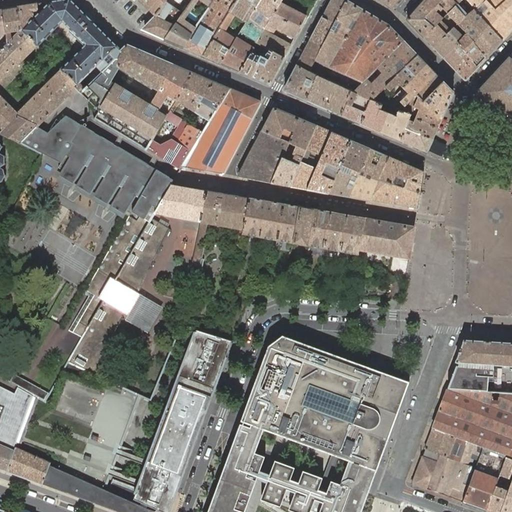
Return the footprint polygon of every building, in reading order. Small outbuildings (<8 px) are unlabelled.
[(0,131),(18,141),(36,124),(42,119),(76,87),(80,92),(81,92),(85,88),(81,83),(96,68),(100,73),(103,71),(112,62),(113,61),(117,56),(122,50),(71,0),(58,0),(49,1),(33,18),(32,10),(37,9),(36,4),(18,6),(21,31),(8,44),(0,51),(0,131)] [(140,0),(156,16),(157,16),(167,0),(140,0)] [(144,30),(165,39),(192,0),(167,0),(157,16),(156,16),(144,28),(144,30)] [(192,0),(165,39),(185,47),(198,24),(214,0),(192,0)] [(185,47),(204,56),(226,17),(231,10),(237,0),(214,0),(198,24),(185,47)] [(237,0),(231,10),(235,14),(247,21),(249,17),(260,0),(237,0)] [(260,0),(249,17),(266,27),(281,2),(282,0),(260,0)] [(315,59),(316,60),(325,64),(336,70),(345,74),(379,18),(347,0),(346,0),(334,22),(322,45),(315,59)] [(331,0),(322,16),(334,22),(346,0),(331,0)] [(423,0),(407,19),(424,36),(448,14),(457,5),(461,0),(423,0)] [(511,0),(468,0),(476,8),(475,10),(503,40),(511,30),(511,0)] [(281,2),(266,27),(264,30),(272,34),(276,27),(295,37),(307,16),(281,2)] [(458,23),(468,34),(486,58),(503,40),(475,10),(468,16),(457,5),(448,14),(458,23)] [(18,6),(3,9),(6,32),(21,31),(18,6)] [(204,56),(220,63),(236,39),(224,31),(235,14),(231,10),(226,17),(204,56)] [(424,36),(434,47),(455,26),(458,23),(448,14),(424,36)] [(322,16),(310,39),(322,45),(334,22),(322,16)] [(247,21),(241,30),(258,41),(264,30),(266,27),(249,17),(247,21)] [(345,74),(363,82),(405,40),(389,24),(379,18),(345,74)] [(434,47),(444,57),(459,43),(457,40),(462,34),(455,26),(434,47)] [(269,49),(284,58),(291,45),(272,34),(264,30),(258,41),(257,42),(265,47),(269,49)] [(459,43),(478,66),(486,58),(468,34),(459,43)] [(220,63),(241,71),(253,50),(254,48),(257,44),(253,42),(251,45),(237,36),(236,39),(220,63)] [(310,39),(297,64),(310,71),(316,60),(315,59),(322,45),(310,39)] [(354,92),(371,99),(372,99),(387,85),(394,78),(418,55),(405,40),(363,82),(354,92)] [(257,44),(254,48),(262,52),(265,47),(257,42),(257,44)] [(459,43),(444,57),(465,79),(466,79),(478,66),(459,43)] [(85,88),(81,92),(96,108),(95,109),(99,112),(95,118),(96,118),(147,149),(150,143),(165,118),(168,114),(151,104),(158,93),(159,91),(159,90),(174,64),(128,44),(127,44),(127,45),(126,45),(122,50),(117,56),(113,61),(112,62),(103,71),(100,73),(85,88)] [(254,48),(253,50),(265,57),(269,49),(265,47),(262,52),(254,48)] [(253,50),(241,71),(270,84),(271,83),(284,58),(269,49),(265,57),(253,50)] [(404,87),(427,64),(418,55),(394,78),(387,85),(391,90),(399,82),(404,87)] [(511,55),(477,93),(484,102),(511,115),(511,55)] [(193,72),(174,64),(159,90),(159,91),(158,93),(160,95),(162,92),(176,100),(193,72)] [(285,90),(305,99),(316,74),(310,71),(297,64),(284,89),(285,90)] [(436,73),(427,64),(404,87),(408,92),(400,101),(405,106),(417,94),(436,73)] [(230,88),(193,72),(176,100),(169,111),(172,113),(179,102),(207,119),(204,124),(207,126),(210,121),(230,88)] [(436,73),(417,94),(424,101),(444,81),(436,73)] [(316,74),(305,99),(333,111),(342,115),(352,91),(353,90),(320,75),(316,74)] [(453,91),(444,81),(424,101),(442,118),(454,92),(453,91)] [(182,167),(183,167),(222,174),(224,173),(261,103),(260,101),(230,88),(210,121),(207,126),(204,132),(182,167)] [(352,91),(342,115),(361,123),(371,99),(354,92),(352,91)] [(160,95),(158,93),(151,104),(168,114),(169,111),(176,100),(162,92),(160,95)] [(400,111),(410,115),(438,127),(438,126),(439,126),(442,119),(442,118),(424,101),(417,94),(405,106),(400,111)] [(361,123),(381,131),(391,107),(387,106),(372,99),(371,99),(361,123)] [(274,108),(263,130),(283,139),(289,142),(297,145),(295,149),(288,146),(286,149),(294,153),(296,154),(303,157),(307,148),(308,144),(317,125),(297,116),(276,107),(275,107),(274,108)] [(381,131),(400,140),(406,126),(410,115),(400,111),(391,107),(381,131)] [(169,111),(168,114),(165,118),(179,127),(183,120),(172,113),(169,111)] [(35,149),(37,151),(39,147),(63,161),(60,166),(59,168),(64,171),(77,178),(78,177),(86,163),(87,162),(134,189),(125,206),(133,211),(141,215),(138,220),(130,215),(88,289),(93,292),(96,293),(74,331),(83,337),(128,258),(151,220),(160,204),(152,200),(168,175),(154,167),(150,164),(119,146),(118,146),(114,143),(81,124),(77,121),(65,114),(59,120),(50,128),(46,131),(36,124),(18,141),(35,149)] [(406,126),(433,138),(437,129),(438,128),(438,127),(410,115),(406,126)] [(164,152),(161,157),(182,169),(183,167),(182,167),(204,132),(183,120),(179,127),(164,152)] [(333,132),(317,125),(308,144),(307,148),(303,157),(303,158),(301,161),(300,164),(290,186),(308,189),(317,168),(324,151),(333,132)] [(406,126),(400,140),(426,151),(428,151),(433,138),(406,126)] [(283,139),(263,130),(239,176),(239,177),(272,182),(283,157),(286,149),(288,146),(289,142),(283,139)] [(352,140),(333,132),(324,151),(317,168),(308,189),(328,192),(334,179),(335,177),(337,173),(340,166),(341,163),(352,140)] [(119,136),(114,143),(118,146),(119,146),(123,139),(119,136)] [(370,148),(352,140),(341,163),(360,171),(370,148)] [(150,143),(147,149),(161,157),(164,152),(150,143)] [(389,155),(370,148),(360,171),(349,196),(370,200),(379,179),(389,155)] [(283,157),(272,182),(290,186),(300,164),(301,161),(303,158),(303,157),(296,154),(294,153),(286,149),(283,157)] [(423,170),(389,155),(379,179),(393,184),(396,175),(404,178),(401,187),(420,193),(424,172),(424,171),(424,170),(423,170)] [(77,178),(64,171),(61,175),(74,183),(78,185),(109,203),(113,205),(130,215),(133,211),(125,206),(134,189),(87,162),(86,163),(78,177),(77,178)] [(334,179),(328,192),(349,196),(360,171),(341,163),(340,166),(337,173),(335,177),(334,179)] [(175,181),(176,180),(168,175),(152,200),(160,204),(168,191),(172,184),(173,184),(175,181)] [(393,184),(379,179),(370,200),(394,204),(418,208),(420,193),(401,187),(393,184)] [(206,190),(173,184),(172,184),(168,191),(160,204),(151,220),(128,258),(83,337),(80,341),(73,353),(68,361),(95,374),(99,365),(102,366),(118,333),(116,332),(119,326),(121,327),(124,321),(121,320),(124,314),(126,315),(127,316),(141,294),(138,292),(149,269),(152,271),(156,263),(154,262),(153,262),(157,254),(159,255),(163,247),(161,246),(165,237),(167,239),(172,230),(169,228),(153,218),(156,213),(175,217),(198,221),(201,222),(204,200),(206,190)] [(249,197),(206,190),(204,200),(201,222),(204,222),(207,223),(239,229),(244,230),(249,197)] [(267,201),(249,197),(244,230),(244,231),(243,233),(260,236),(267,201)] [(283,203),(267,201),(260,236),(274,239),(277,239),(283,203)] [(283,203),(277,239),(294,243),(300,206),(283,203)] [(330,212),(300,206),(294,243),(298,243),(324,248),(330,212)] [(344,214),(330,212),(324,248),(342,251),(347,215),(344,214)] [(347,215),(342,251),(359,254),(360,253),(361,248),(366,218),(347,215)] [(361,248),(403,255),(409,256),(414,227),(366,218),(361,248)] [(204,222),(201,222),(201,223),(200,225),(193,259),(192,266),(202,268),(204,261),(202,260),(204,249),(201,249),(204,234),(207,223),(204,222)] [(236,246),(241,247),(241,246),(243,233),(244,231),(244,230),(239,229),(238,232),(236,246)] [(70,330),(74,331),(96,293),(93,292),(70,330)] [(163,307),(141,294),(127,316),(125,319),(147,333),(163,307)] [(121,511),(155,511),(156,511),(145,506),(146,504),(163,511),(168,511),(171,511),(228,357),(226,357),(232,341),(195,329),(146,460),(144,465),(139,480),(137,485),(135,491),(111,482),(109,486),(107,485),(110,475),(112,471),(118,455),(120,450),(140,394),(110,381),(75,476),(50,465),(43,484),(121,511)] [(361,511),(368,493),(377,471),(411,382),(365,365),(284,335),(270,346),(263,364),(242,421),(232,450),(224,473),(209,511),(245,511),(253,490),(261,470),(266,456),(256,452),(264,429),(349,460),(340,483),(276,460),(263,494),(284,502),(312,511),(361,511)] [(457,361),(458,362),(511,365),(511,342),(465,339),(457,361)] [(495,368),(457,366),(448,388),(488,391),(489,376),(494,376),(495,368)] [(46,400),(50,393),(21,375),(18,374),(13,382),(16,384),(34,394),(36,395),(46,400)] [(0,467),(8,471),(16,446),(36,395),(34,394),(18,385),(15,394),(0,387),(0,467)] [(483,447),(483,448),(506,456),(511,458),(511,392),(489,391),(488,391),(448,388),(433,428),(456,437),(468,441),(475,444),(483,447)] [(456,437),(433,428),(425,449),(440,454),(449,457),(456,437)] [(456,437),(449,457),(461,462),(468,441),(456,437)] [(427,489),(463,503),(466,493),(459,491),(467,470),(466,469),(472,452),(475,444),(468,441),(461,462),(449,457),(440,454),(427,489)] [(480,455),(483,448),(483,447),(475,444),(472,452),(480,455)] [(16,446),(8,471),(43,484),(50,465),(51,462),(16,446)] [(463,503),(486,511),(495,487),(501,469),(506,456),(483,448),(480,455),(466,493),(463,503)] [(412,484),(427,489),(440,454),(425,449),(412,484)] [(146,460),(120,450),(118,455),(144,465),(146,460)] [(511,472),(511,458),(506,456),(501,469),(511,472)] [(139,480),(112,471),(110,475),(137,485),(139,480)] [(511,511),(511,480),(508,491),(500,511),(511,511)] [(486,511),(488,511),(500,511),(508,491),(495,487),(486,511)] [(284,502),(263,494),(261,499),(283,507),(284,502)]
